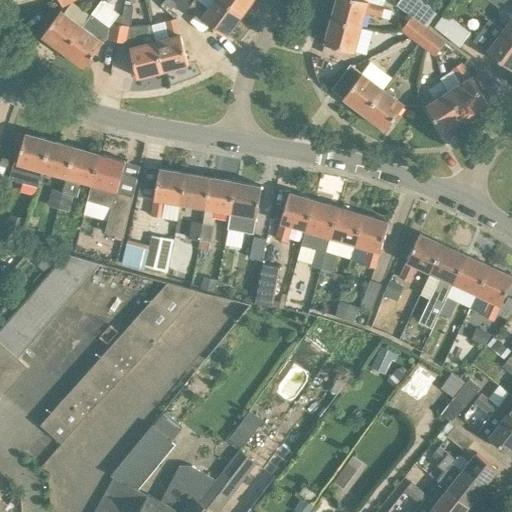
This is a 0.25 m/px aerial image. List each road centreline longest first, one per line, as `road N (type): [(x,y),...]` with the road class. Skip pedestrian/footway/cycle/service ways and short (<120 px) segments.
road 1 (residential): [(240,138),(56,104),(0,81)]
road 2 (residential): [(464,195),(240,138)]
road 3 (residential): [(240,138),(248,68),(293,0)]
